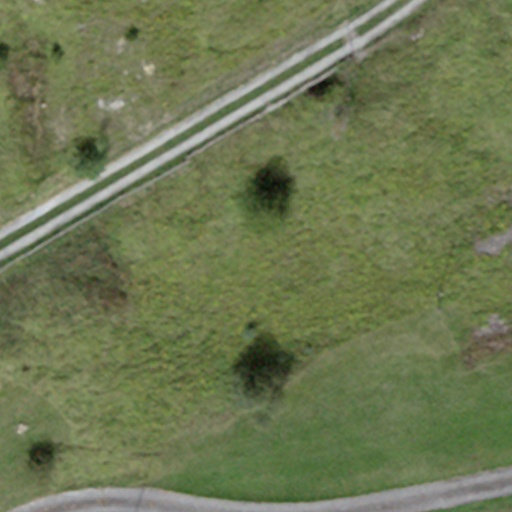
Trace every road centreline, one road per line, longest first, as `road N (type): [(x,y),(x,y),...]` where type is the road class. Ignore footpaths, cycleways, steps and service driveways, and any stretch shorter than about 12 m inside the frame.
road 1 (track): [(0,245),(401,0)]
road 2 (track): [(41,511),(101,502),(204,511)]
road 3 (track): [(373,511),(511,483)]
